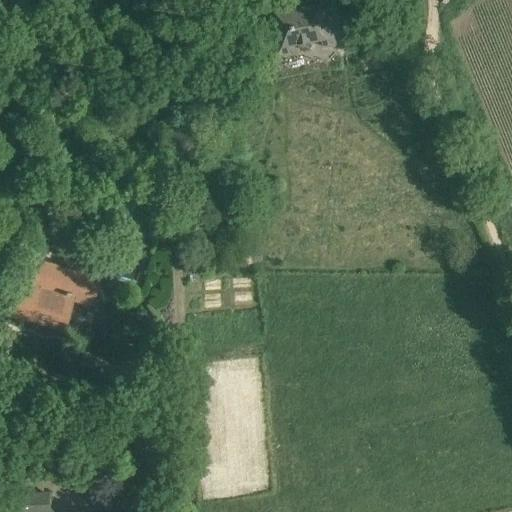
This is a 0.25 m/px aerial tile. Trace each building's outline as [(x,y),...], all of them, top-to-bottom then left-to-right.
[(333,28),(330,13),(327,0),(311,0),(312,6),(284,11),(282,0),(265,0),(277,57),(290,54),(288,46),(298,44),(299,48),(302,50),(309,49),(312,45),(311,42),(322,40),(323,47),(336,45),(333,28)] [(215,9),(219,33),(233,30),(230,16),(250,12),(248,3),(215,9)] [(108,205),(105,221),(117,224),(118,217),(127,219),(129,209),(108,205)] [(89,302),(96,279),(39,264),(33,286),(38,288),(36,296),(8,288),(2,310),(62,327),(70,296),(89,302)] [(47,458),(24,459),(24,476),(48,475),(47,458)] [(47,511),(47,493),(35,493),(20,494),(20,511),(47,511)]
